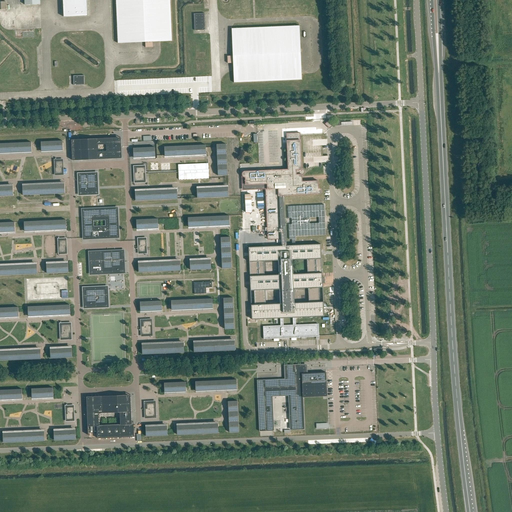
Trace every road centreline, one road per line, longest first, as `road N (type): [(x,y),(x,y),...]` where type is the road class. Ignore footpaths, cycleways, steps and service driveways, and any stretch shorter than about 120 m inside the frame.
road 1 (unclassified): [(0,121),(421,102)]
road 2 (unclassified): [(445,511),(421,102)]
road 3 (trunk): [(469,511),(440,103)]
